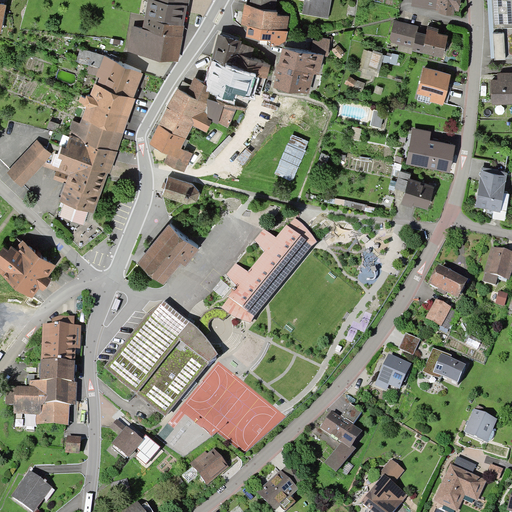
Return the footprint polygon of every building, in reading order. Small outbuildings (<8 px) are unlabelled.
[(167,0),(148,0),(146,16),(180,23),(183,3),(167,0)] [(250,0),(250,6),(273,10),(274,0),(250,0)] [(329,0),(306,0),(305,9),(328,12),(329,0)] [(453,7),(456,8),(457,0),(412,0),(413,1),(439,5),(438,11),(442,11),(452,13),(453,7)] [(511,55),(511,0),(489,0),(491,19),(491,23),(493,57),(511,55)] [(249,6),(246,24),(285,31),(287,16),(275,14),(276,10),(273,10),(250,6),(249,6)] [(132,30),(129,51),(173,59),(180,23),(146,16),(145,16),(143,29),(133,27),(132,30)] [(412,48),(441,55),(442,49),(444,50),(446,49),(447,43),(446,41),(444,41),(445,36),(426,31),(425,35),(413,32),(414,28),(395,23),(391,40),(412,45),(412,48)] [(285,31),(246,24),(246,25),(248,25),(247,33),(250,35),(262,37),(261,42),(267,43),(272,43),(278,42),(283,40),(285,32),(285,31)] [(219,35),(213,58),(232,64),(237,43),(238,41),(219,35)] [(312,44),(311,51),(321,53),(326,53),(328,39),(320,38),(319,45),(312,44)] [(237,43),(232,64),(245,70),(264,76),(267,62),(249,56),(252,49),(237,43)] [(341,51),(337,46),(332,51),(336,55),(341,51)] [(316,72),(321,53),(311,51),(284,47),(279,64),(275,86),(306,92),(312,71),(316,72)] [(100,85),(114,90),(124,64),(103,55),(79,49),(76,61),(88,65),(86,72),(97,75),(103,77),(103,79),(99,78),(97,84),(100,85)] [(372,53),(368,68),(375,70),(379,55),(372,53)] [(206,101),(206,115),(206,117),(209,119),(226,126),(235,106),(251,110),(254,102),(259,103),(261,94),(240,88),(245,70),(232,64),(213,58),(210,66),(219,69),(217,78),(209,102),(206,101)] [(131,96),(140,71),(124,64),(114,90),(131,96)] [(454,75),(426,69),(421,92),(448,98),(454,75)] [(490,81),(491,101),(511,99),(511,90),(511,73),(501,74),(501,80),(490,81)] [(193,86),(189,94),(206,101),(209,85),(196,78),(193,86)] [(348,78),(345,83),(350,86),(354,81),(348,78)] [(80,95),(79,97),(125,112),(131,96),(114,90),(100,85),(97,84),(92,97),(88,95),(86,95),(85,97),(80,95)] [(177,89),(160,124),(183,136),(191,120),(194,122),(193,124),(204,129),(207,123),(209,119),(206,117),(206,115),(200,112),(206,101),(189,94),(177,89)] [(73,123),(68,136),(112,149),(125,112),(79,97),(78,101),(85,103),(87,104),(89,104),(85,117),(83,117),(80,125),(73,123)] [(184,146),(188,139),(183,136),(160,124),(151,141),(171,151),(165,162),(180,169),(188,151),(181,148),(182,146),(184,146)] [(57,166),(100,181),(112,149),(68,136),(57,166)] [(407,160),(447,168),(449,160),(451,146),(427,141),(428,138),(416,136),(414,148),(409,148),(407,160)] [(42,161),(46,150),(42,149),(35,143),(8,172),(20,183),(41,161),(42,161)] [(321,153),(318,160),(316,165),(323,168),(328,156),(321,153)] [(402,198),(426,206),(431,187),(408,180),(410,174),(399,171),(401,165),(393,163),(391,175),(397,177),(394,187),(404,190),(402,198)] [(91,208),(100,181),(57,166),(53,179),(67,184),(62,198),(91,208)] [(493,183),(480,181),(476,204),(493,207),(492,215),(501,217),(504,215),(507,194),(505,192),(500,191),(503,177),(495,175),(493,183)] [(191,185),(167,177),(161,194),(186,201),(195,199),(198,191),(191,185)] [(197,246),(170,224),(139,261),(166,284),(197,246)] [(233,271),(233,270),(227,278),(237,290),(234,293),(231,290),(227,295),(230,298),(228,300),(229,300),(228,300),(234,305),(228,315),(235,319),(248,325),(251,318),(307,249),(314,245),(305,232),(301,227),(292,235),(286,230),(285,230),(275,242),(264,233),(262,236),(261,236),(255,244),(265,255),(247,277),(236,268),(233,271)] [(0,263),(4,266),(0,271),(0,272),(31,297),(57,267),(39,255),(40,252),(37,250),(34,251),(22,242),(15,251),(9,247),(0,259),(0,263)] [(485,275),(482,283),(494,286),(496,278),(506,281),(511,261),(511,256),(492,251),(485,275)] [(455,300),(463,284),(438,271),(429,286),(455,300)] [(506,296),(499,294),(496,302),(503,304),(506,296)] [(447,311),(436,304),(427,320),(439,327),(447,311)] [(135,394),(157,412),(164,418),(206,366),(207,367),(215,360),(211,353),(207,347),(201,340),(197,335),(192,331),(162,306),(148,317),(147,318),(148,318),(105,370),(135,394)] [(72,320),(59,319),(52,322),(52,328),(43,327),(42,364),(71,366),(73,329),(72,329),(72,320)] [(439,360),(432,375),(457,386),(465,369),(448,361),(449,359),(442,356),(442,355),(432,351),(430,356),(439,360)] [(399,389),(408,369),(387,359),(376,385),(386,389),(388,384),(399,389)] [(70,407),(71,366),(42,364),(42,368),(38,368),(38,374),(41,374),(41,384),(40,406),(64,407),(70,407)] [(39,416),(40,406),(41,384),(32,384),(33,376),(26,376),(26,385),(29,385),(29,391),(6,390),(6,406),(13,406),(13,414),(36,416),(39,416)] [(63,431),(64,407),(40,406),(39,416),(36,416),(36,426),(58,427),(58,431),(63,431)] [(348,406),(340,418),(352,427),(361,414),(348,406)] [(474,412),(464,434),(486,443),(489,442),(490,441),(492,438),(492,436),(493,433),(492,431),(490,430),(494,421),(479,414),(481,411),(476,409),(474,412)] [(321,431),(348,449),(358,434),(332,416),(321,431)] [(110,429),(120,437),(112,447),(127,459),(144,439),(138,433),(134,437),(116,422),(110,429)] [(77,454),(79,441),(66,440),(65,452),(77,454)] [(158,448),(150,442),(145,448),(153,454),(158,448)] [(335,453),(325,465),(335,474),(345,462),(335,453)] [(193,470),(204,485),(226,468),(215,454),(193,470)] [(393,511),(401,503),(393,496),(397,491),(391,485),(402,472),(390,462),(385,469),(390,474),(385,480),(383,479),(361,505),(367,510),(365,511),(393,511)] [(346,464),(340,473),(345,476),(351,468),(346,464)] [(451,469),(436,501),(455,510),(464,490),(476,496),(482,484),(451,469)] [(44,483),(43,484),(29,474),(21,486),(21,485),(11,498),(29,511),(32,511),(42,499),(46,502),(53,492),(45,485),(46,484),(44,483)] [(295,491),(280,475),(258,495),(273,511),(295,491)] [(170,490),(180,483),(177,478),(167,485),(170,490)] [(125,480),(110,484),(113,498),(128,494),(125,480)]
